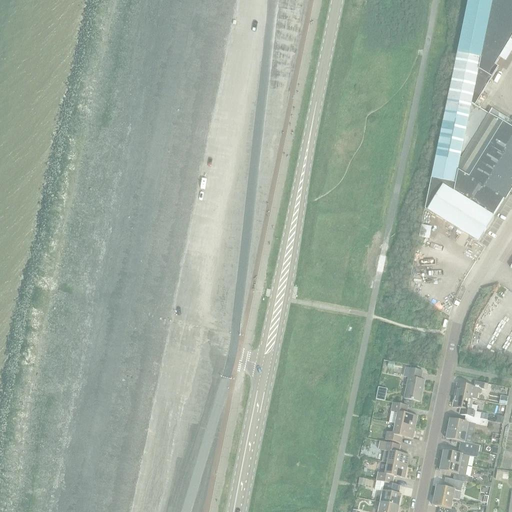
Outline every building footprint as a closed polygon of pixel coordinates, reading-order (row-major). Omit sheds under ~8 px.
[(433,168),(424,210),(478,243),(494,217),(493,217),(498,208),(503,200),(504,200),(511,187),(511,129),(502,123),(497,120),(498,113),(491,109),(488,114),(475,106),(498,68),(494,66),(499,58),(509,43),(508,43),(510,40),(511,40),(511,37),(511,0),(467,0),(457,54),(445,109),(435,157),(433,168)] [(420,403),(424,381),(420,380),(422,372),(405,368),(403,377),(408,378),(404,400),(420,403)] [(457,384),(454,396),(472,400),(477,401),(478,395),(479,395),(480,389),(486,391),(488,384),(474,382),(473,388),(457,384)] [(472,400),(454,396),(452,408),(468,411),(467,417),(481,420),(482,414),(476,413),(477,407),(471,406),(472,400)] [(389,423),(395,424),(414,428),(417,417),(406,414),(408,407),(392,403),(389,423)] [(448,430),(473,435),(475,425),(480,426),(482,420),(467,417),(465,417),(464,423),(450,420),(448,430)] [(414,428),(395,424),(393,434),(386,432),(385,441),(400,444),(401,438),(412,440),(414,428)] [(460,443),(459,448),(478,452),(479,446),(471,445),(473,435),(448,430),(446,440),(460,443)] [(378,450),(384,451),(382,462),(387,463),(406,467),(409,456),(398,454),(400,446),(384,443),(380,442),(378,450)] [(478,452),(459,448),(457,454),(443,451),(441,461),(467,467),(469,457),(477,458),(478,452)] [(452,480),(462,482),(471,484),(472,478),(465,476),(467,467),(441,461),(439,471),(453,474),(452,480)] [(378,473),(376,482),(392,485),(393,477),(404,479),(406,467),(387,463),(385,475),(378,473)] [(436,487),(434,496),(452,500),(454,491),(460,492),(462,482),(452,480),(445,479),(443,488),(436,487)] [(382,492),(380,503),(398,507),(401,495),(398,495),(400,487),(392,485),(376,482),(374,491),(382,492)] [(452,500),(434,496),(432,506),(439,508),(437,511),(456,511),(450,510),(452,500)] [(397,511),(398,507),(380,503),(378,511),(397,511)]
